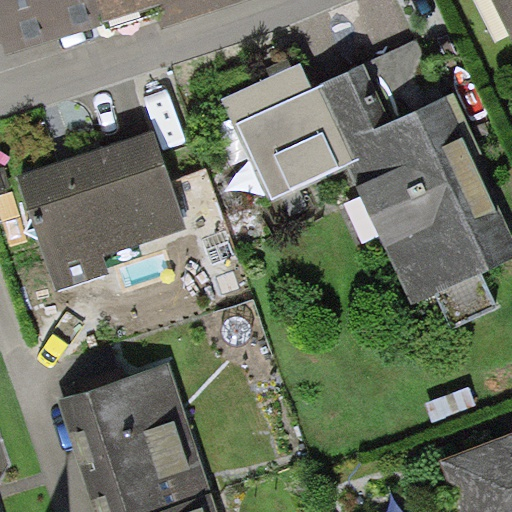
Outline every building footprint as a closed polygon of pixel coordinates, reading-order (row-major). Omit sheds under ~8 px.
[(105,19),(99,0),(0,0),(0,21),(9,50),(105,19)] [(99,0),(105,19),(160,1),(159,0),(99,0)] [(511,0),(491,0),(511,41),(511,0)] [(412,305),(435,295),(451,330),(499,308),(483,273),(511,259),(511,235),(447,95),(444,97),(418,39),(314,87),(302,61),(292,66),(288,58),(266,68),(270,76),(222,98),(270,203),(348,167),(412,305)] [(154,130),(17,176),(56,291),(111,272),(106,255),(187,228),(154,130)] [(211,511),(166,375),(70,407),(105,511),(211,511)] [(478,407),(470,386),(425,403),(433,424),(478,407)] [(511,511),(511,432),(439,460),(459,511),(511,511)]
